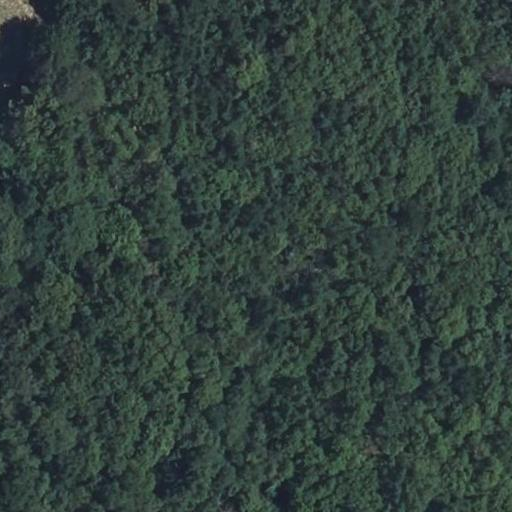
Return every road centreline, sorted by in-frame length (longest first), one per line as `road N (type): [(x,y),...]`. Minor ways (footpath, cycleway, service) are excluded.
road 1 (track): [(279,511),(260,398),(182,222),(61,0)]
road 2 (track): [(452,511),(428,365),(378,213),(391,0)]
